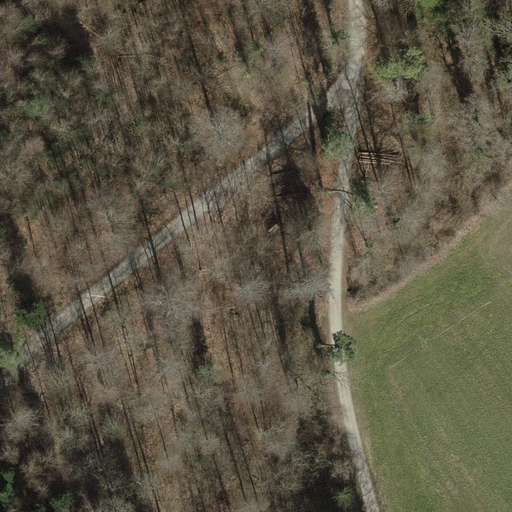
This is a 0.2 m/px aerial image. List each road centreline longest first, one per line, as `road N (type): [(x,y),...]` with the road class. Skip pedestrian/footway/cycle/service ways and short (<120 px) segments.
road 1 (track): [(0,387),(262,159),(358,60)]
road 2 (track): [(372,511),(337,378),(358,60)]
